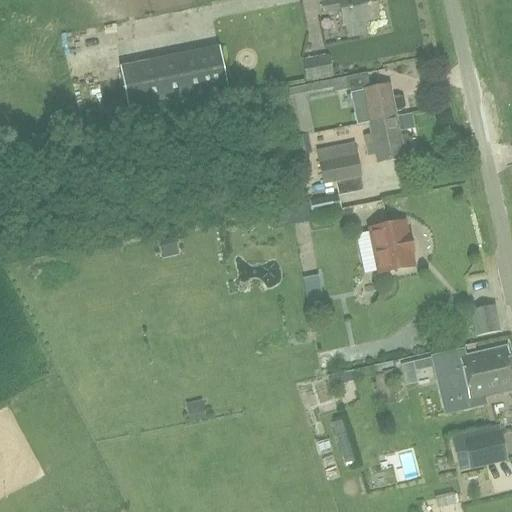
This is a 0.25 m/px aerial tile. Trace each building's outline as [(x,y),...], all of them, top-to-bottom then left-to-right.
[(366,33),(364,21),(377,19),(372,0),(332,0),(320,2),(322,15),(339,11),(342,26),(345,25),(348,37),(366,33)] [(306,83),(333,77),(327,54),(300,60),(306,83)] [(130,118),(149,114),(139,62),(119,66),(130,118)] [(347,78),(284,90),(286,98),(332,89),(333,92),(349,89),(347,78)] [(369,85),(349,89),(350,93),(356,125),(369,123),(396,118),(395,112),(400,111),(405,107),(403,99),(398,96),(392,97),(390,85),(369,89),(369,85)] [(371,135),(364,137),(365,144),(367,156),(375,155),(376,163),(404,158),(403,155),(408,154),(412,148),(411,139),(405,136),(400,137),(396,118),(369,123),(371,135)] [(363,192),(360,177),(354,143),(316,150),(323,184),(335,182),(338,197),(363,192)] [(380,273),(411,267),(408,253),(411,253),(408,237),(405,238),(402,224),(371,230),(380,273)] [(476,337),(500,332),(494,306),(471,311),(476,337)] [(484,397),(511,391),(511,371),(507,348),(465,358),(463,350),(431,357),(441,403),(457,399),(460,412),(485,406),(484,397)] [(470,468),(505,460),(499,434),(464,442),(470,468)] [(443,445),(448,474),(460,472),(455,443),(443,445)] [(402,482),(416,479),(411,463),(398,467),(402,482)]
